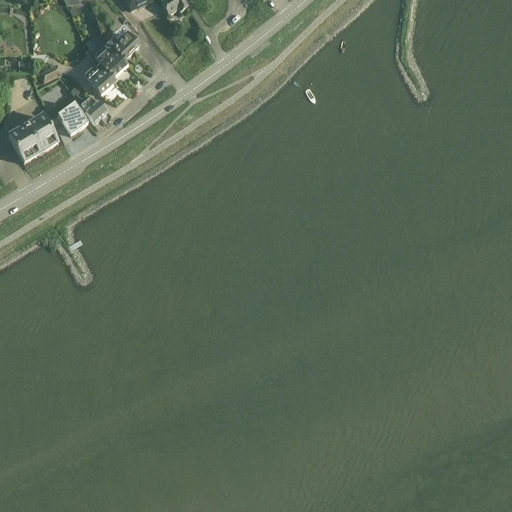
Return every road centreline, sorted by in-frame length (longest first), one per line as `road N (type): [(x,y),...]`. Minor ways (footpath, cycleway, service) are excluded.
road 1 (residential): [(80,162),(162,80),(172,79),(188,96)]
road 2 (tertiary): [(188,96),(302,0)]
road 3 (tertiary): [(80,162),(188,96)]
